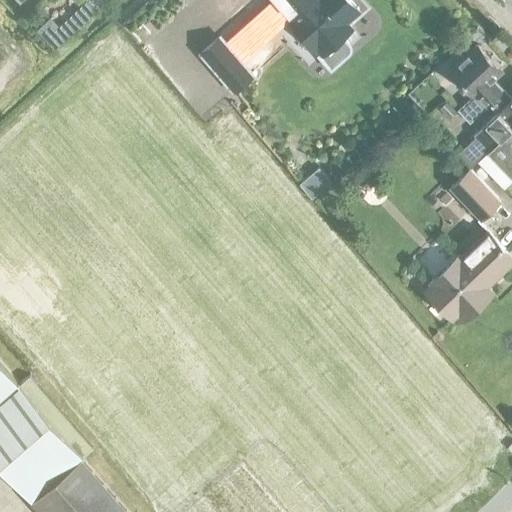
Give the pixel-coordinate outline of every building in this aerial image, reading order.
[(255,0),(245,9),(260,24),(281,5),(293,18),(291,20),(317,48),(319,46),(324,52),(321,55),(333,68),(350,52),(351,51),(352,50),(352,49),(352,48),(352,47),(352,46),(352,45),(351,44),(351,43),(350,43),(343,35),(352,27),(347,20),(360,8),(352,0),(255,0)] [(94,12),(93,10),(84,1),(59,24),(51,15),(37,28),(55,48),(94,12)] [(221,32),(198,51),(229,87),(234,92),(256,73),(235,48),(260,24),(245,9),(221,32)] [(478,42),(450,69),(458,77),(473,94),(458,108),(470,121),(487,104),(489,102),(504,88),(504,87),(493,76),(502,67),(486,51),(478,42)] [(475,135),(458,152),(471,165),(478,159),(492,145),(511,126),(511,95),(504,88),(489,102),(498,111),(489,120),(478,129),(473,132),(475,135)] [(511,126),(492,145),(478,159),(504,186),(511,178),(511,126)] [(318,165),(298,182),(310,196),(330,180),(318,165)] [(502,199),(471,165),(450,185),(481,218),(502,199)] [(430,282),(425,286),(453,316),(460,310),(465,316),(494,289),(488,283),(511,260),(511,253),(487,227),(461,252),(460,250),(428,280),(430,282)] [(0,460),(32,498),(44,511),(130,511),(82,456),(94,446),(30,373),(20,382),(0,359),(0,460)]
